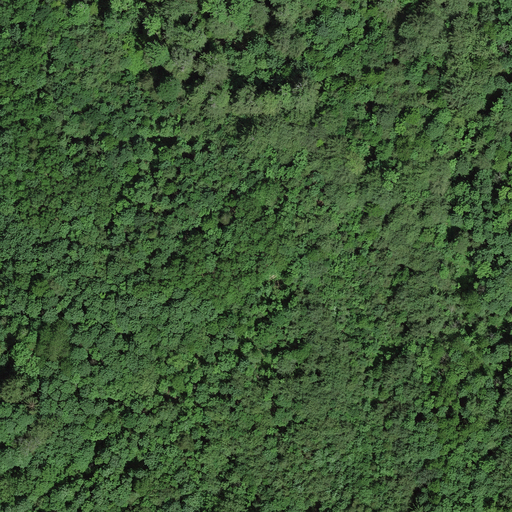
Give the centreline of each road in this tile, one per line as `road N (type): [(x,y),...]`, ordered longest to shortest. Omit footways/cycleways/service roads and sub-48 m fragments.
road 1 (track): [(35,511),(109,405),(221,303),(276,272),(334,222),(423,113),(442,45),(471,0)]
road 2 (track): [(0,79),(45,86),(66,67),(152,69),(247,100),(301,93),(380,36),(410,0)]
road 3 (track): [(334,222),(351,261),(370,511)]
road 4 (track): [(498,0),(477,26),(469,87),(511,157)]
